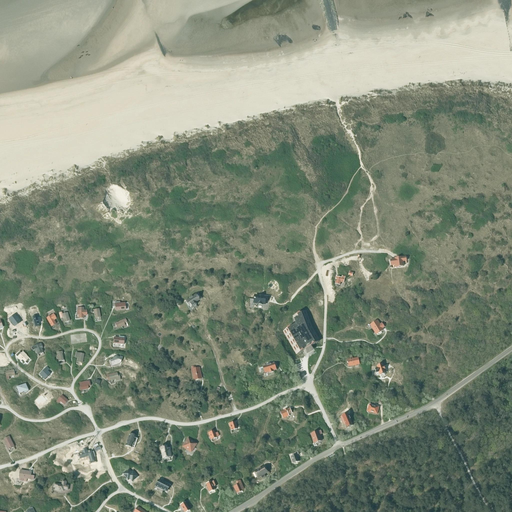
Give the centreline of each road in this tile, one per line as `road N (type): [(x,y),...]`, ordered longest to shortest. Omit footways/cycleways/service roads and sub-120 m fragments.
road 1 (unclassified): [(511,348),(434,403),(338,446)]
road 2 (unclassified): [(338,446),(232,511)]
